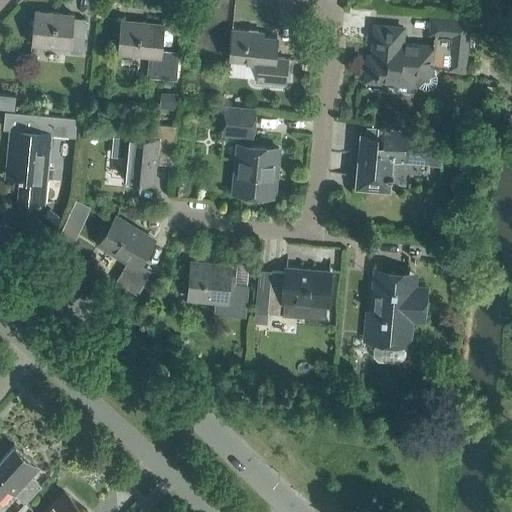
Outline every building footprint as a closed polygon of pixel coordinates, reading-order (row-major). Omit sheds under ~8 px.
[(82,53),(85,18),(73,17),(74,13),(34,10),(31,43),(70,47),(69,52),(82,53)] [(176,79),(179,51),(160,49),(162,22),(122,18),(119,54),(148,57),(146,77),(176,79)] [(375,25),(372,56),(368,55),(365,88),(366,88),(367,73),(374,74),(374,75),(378,76),(378,74),(386,75),(385,82),(413,85),(413,93),(414,93),(415,85),(418,85),(422,88),(425,89),(429,88),(432,87),(435,84),(437,81),(437,77),(436,73),(434,70),(431,70),(432,61),(450,63),(449,68),(463,69),(468,21),(432,18),(431,32),(434,32),(433,46),(401,43),(403,27),(375,25)] [(284,84),(287,58),(275,57),(276,37),(262,35),(262,31),(232,29),(229,59),(259,61),(257,81),(284,84)] [(0,105),(13,107),(15,91),(0,89),(0,105)] [(177,110),(178,93),(161,92),(160,108),(177,110)] [(273,195),(278,147),(249,145),(251,134),(254,109),(226,106),(223,131),(239,133),(238,143),(233,191),(273,195)] [(49,148),(51,134),(69,136),(71,117),(31,113),(29,131),(10,129),(8,144),(11,145),(8,176),(19,178),(17,201),(40,203),(46,148),(49,148)] [(128,135),(126,153),(116,152),(115,170),(125,171),(124,180),(153,183),(156,155),(173,157),(176,126),(152,124),(151,137),(128,135)] [(439,162),(441,132),(392,128),(391,135),(361,133),(356,186),(388,188),(391,158),(439,162)] [(76,200),(72,209),(87,216),(91,207),(76,200)] [(61,218),(49,208),(40,220),(52,229),(61,218)] [(139,263),(153,240),(115,216),(99,243),(128,260),(115,281),(136,294),(150,271),(139,263)] [(245,316),(248,285),(228,284),(230,264),(191,260),(188,298),(214,301),(213,313),(245,316)] [(283,313),(284,301),(326,305),(329,271),(286,267),(285,271),(271,270),(269,291),(255,289),(254,310),(283,313)] [(364,338),(382,340),(374,347),(374,356),(378,360),(400,362),(405,358),(406,349),(400,341),(409,342),(411,318),(422,319),(425,288),(413,287),(415,274),(375,269),(371,314),(367,313),(364,338)] [(24,504),(41,485),(30,475),(37,467),(13,445),(0,459),(0,493),(6,487),(24,504)] [(87,511),(65,491),(46,511),(87,511)]
